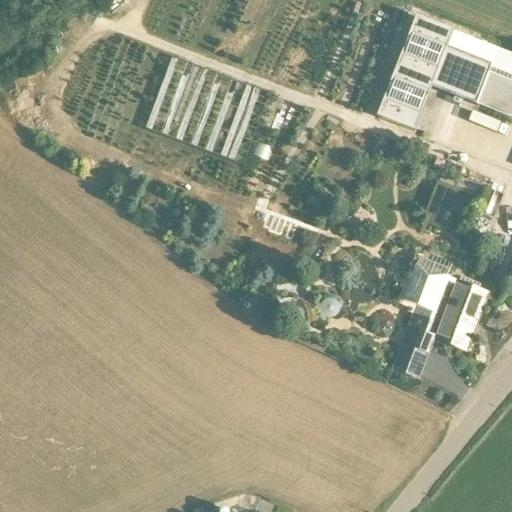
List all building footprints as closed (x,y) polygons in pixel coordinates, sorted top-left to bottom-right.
[(415,133),(432,88),(454,33),(416,19),(377,118),(415,133)] [(476,107),(511,120),(511,55),(498,51),(476,107)] [(149,133),(237,163),(261,93),(243,86),(242,87),(231,83),(229,89),(213,84),(209,94),(187,87),(176,118),(157,112),(149,133)] [(463,182),(459,192),(478,197),(481,187),(463,182)] [(445,224),(458,192),(439,184),(426,216),(445,224)] [(478,292),(481,285),(460,278),(461,276),(450,272),(453,264),(430,255),(427,263),(421,260),(404,304),(423,311),(419,320),(414,318),(404,345),(427,354),(433,340),(465,352),(476,324),(487,296),(478,292)]
